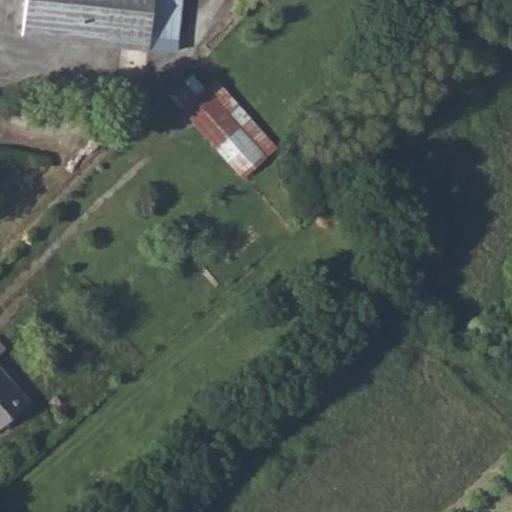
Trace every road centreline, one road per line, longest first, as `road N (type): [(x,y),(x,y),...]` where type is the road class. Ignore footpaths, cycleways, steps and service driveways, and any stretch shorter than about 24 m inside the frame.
road 1 (unclassified): [(0,57),(128,65)]
road 2 (track): [(426,326),(511,418)]
